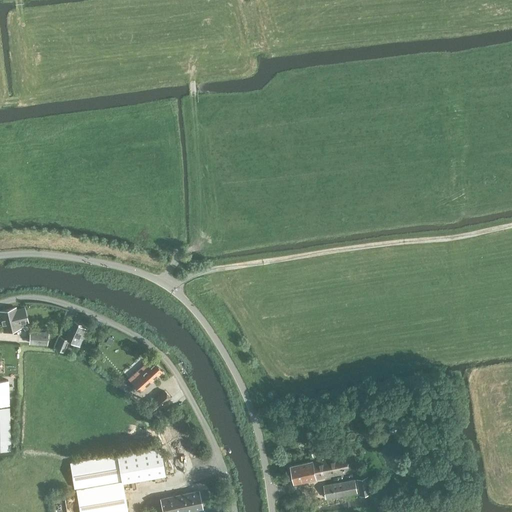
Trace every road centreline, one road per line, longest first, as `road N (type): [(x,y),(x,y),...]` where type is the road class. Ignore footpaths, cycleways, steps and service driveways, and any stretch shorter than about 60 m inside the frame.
road 1 (track): [(385,33),(190,65),(200,182),(195,249),(177,258),(162,281)]
road 2 (unclassified): [(0,256),(102,261),(177,288),(218,340),(255,416),(273,511)]
road 3 (unclassified): [(234,511),(204,425),(156,349),(74,306),(34,297),(0,303)]
road 4 (track): [(177,288),(212,270),(511,225)]
road 5 (track): [(479,208),(195,249)]
